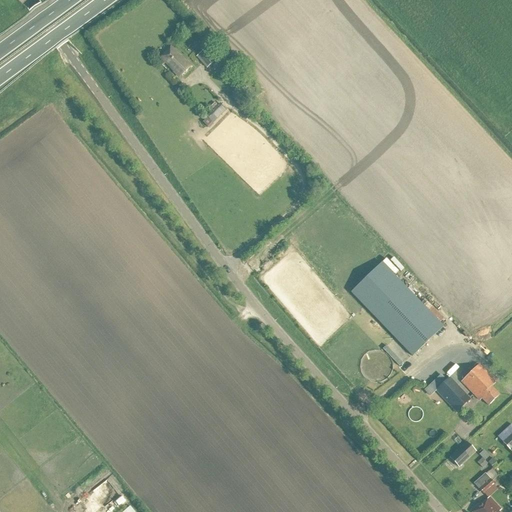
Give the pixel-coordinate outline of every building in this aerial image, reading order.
[(190,68),(171,49),(161,59),(180,78),(190,68)] [(207,69),(216,61),(206,50),(197,58),(207,69)] [(213,66),(216,69),(227,60),(221,53),(215,59),(217,62),(213,66)] [(221,104),(207,118),(214,124),(227,111),(221,104)] [(443,327),(382,263),(351,293),(412,357),(443,327)] [(496,383),(479,365),(461,382),(479,402),(481,400),(488,407),(499,396),(491,387),(496,383)] [(450,378),(438,388),(459,411),(471,400),(450,378)] [(511,425),(499,438),(511,452),(511,425)] [(466,442),(449,459),(459,469),(476,453),(466,442)] [(479,454),(494,470),(498,466),(483,450),(479,454)] [(483,495),(495,484),(492,482),(498,477),(490,469),(485,474),(484,474),(473,484),(483,495)] [(499,511),(501,511),(489,498),(473,511),(499,511)]
